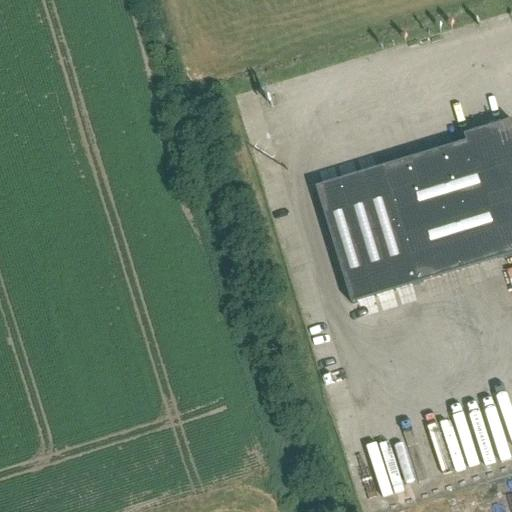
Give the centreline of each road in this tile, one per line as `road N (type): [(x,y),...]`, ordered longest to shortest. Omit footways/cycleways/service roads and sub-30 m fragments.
road 1 (unknown): [(462,50),(319,104),(296,121),(290,142),(336,320),(383,372),(452,363),(468,344),(464,269)]
road 2 (unknown): [(464,269),(450,196),(462,50)]
